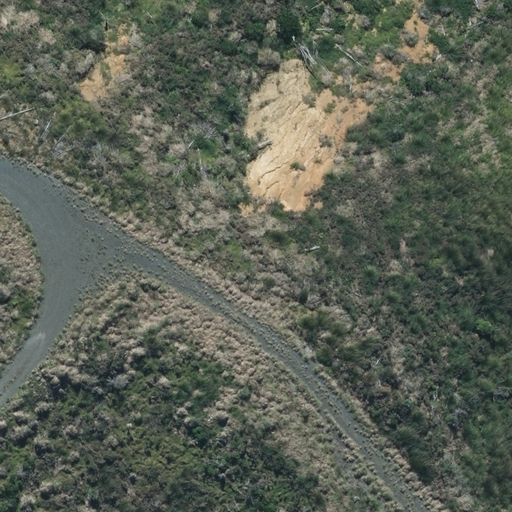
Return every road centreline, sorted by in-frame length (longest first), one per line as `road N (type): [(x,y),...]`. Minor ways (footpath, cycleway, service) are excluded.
road 1 (track): [(75,224),(292,355),(414,511)]
road 2 (track): [(0,397),(66,304),(75,224),(0,182)]
